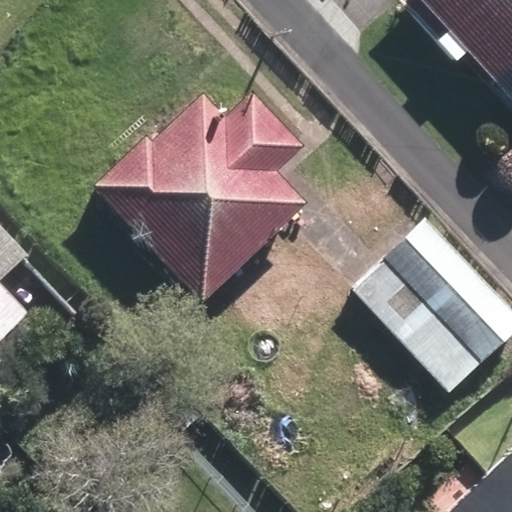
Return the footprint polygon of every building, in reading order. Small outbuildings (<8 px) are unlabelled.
[(511,0),(417,0),(439,24),(427,34),(453,62),(464,52),(511,104),(511,0)] [(195,89),(92,187),(201,301),(304,204),(274,173),(300,148),(248,93),(222,118),(195,89)] [(511,331),(511,313),(421,218),(347,288),(447,393),(511,331)] [(0,339),(27,314),(0,285),(0,339)] [(511,511),(511,446),(442,511),(511,511)]
